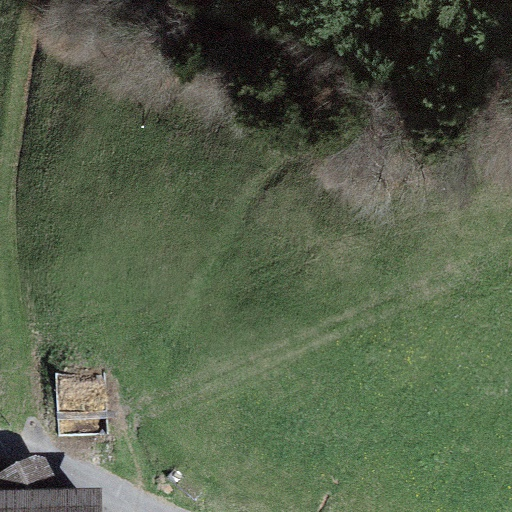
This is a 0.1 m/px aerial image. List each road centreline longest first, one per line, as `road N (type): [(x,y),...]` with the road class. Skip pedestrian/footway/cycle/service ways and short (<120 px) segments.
road 1 (track): [(0,262),(31,0)]
road 2 (track): [(0,436),(174,511)]
road 3 (track): [(33,451),(0,278)]
